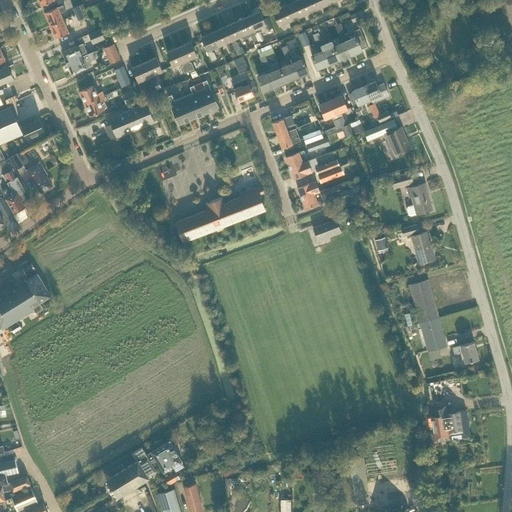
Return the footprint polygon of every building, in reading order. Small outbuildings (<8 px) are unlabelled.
[(298,0),(289,4),(296,19),(312,12),(307,0),(298,0)] [(312,11),(328,4),(326,0),(307,0),(312,12),(312,11)] [(273,12),(279,26),(296,19),(289,4),(273,12)] [(63,5),(57,8),(57,7),(44,13),(50,25),(63,20),(59,13),(65,10),(63,5)] [(73,8),(75,14),(81,11),(79,5),(73,8)] [(78,20),(84,17),(81,11),(75,14),(78,20)] [(263,19),(259,11),(248,16),(258,40),(262,38),(260,32),(262,31),(260,27),(265,25),(263,19)] [(353,22),(364,17),(361,11),(350,16),(353,22)] [(248,16),(236,21),(242,35),(244,39),(251,36),(253,42),(256,47),(260,45),(258,40),(248,16)] [(267,17),(263,19),(265,25),(268,30),(272,28),(267,17)] [(63,20),(50,25),(55,38),(68,32),(63,20)] [(234,39),(242,35),(236,21),(224,26),(235,50),(239,48),(237,41),(235,42),(234,39)] [(224,26),(213,31),(219,45),(227,42),(229,45),(228,45),(230,52),(235,50),(224,26)] [(345,35),(342,29),(338,31),(340,37),(342,36),(350,55),(361,50),(361,49),(367,46),(359,28),(353,31),(355,37),(349,39),(347,34),(345,35)] [(92,44),(104,39),(100,29),(88,34),(92,44)] [(211,49),(219,45),(213,31),(201,37),(212,60),(216,58),(213,52),(212,52),(211,49)] [(304,32),(299,34),(303,46),(309,43),(304,32)] [(332,40),(331,41),(339,59),(350,55),(342,36),(340,37),(338,38),(340,43),(334,45),(332,40)] [(317,69),(328,64),(320,45),(323,44),(320,38),(316,40),(318,46),(316,47),(318,52),(311,55),(317,69)] [(339,59),(331,41),(323,44),(320,45),(328,64),(339,59)] [(196,55),(190,42),(178,47),(189,71),(194,69),(191,62),(189,62),(188,59),(196,55)] [(65,61),(66,63),(82,56),(81,54),(86,52),(82,43),(77,46),(77,45),(62,52),(65,61)] [(103,48),(106,55),(110,63),(120,59),(114,44),(103,48)] [(183,65),(181,66),(184,73),(189,71),(178,47),(167,52),(169,58),(173,66),(180,63),(181,62),(183,65)] [(92,65),(90,61),(97,58),(94,52),(93,51),(87,54),(82,56),(66,63),(68,66),(72,74),(87,68),(92,65)] [(291,63),(297,77),(308,72),(302,59),(295,62),(293,57),(291,58),(288,52),(284,53),(287,60),(289,59),(291,63)] [(236,68),(246,64),(243,56),(233,60),(236,68)] [(156,57),(144,62),(155,86),(159,84),(156,77),(155,78),(153,74),(162,71),(156,57)] [(267,61),(262,62),(265,68),(262,69),(264,74),(258,77),(263,91),(275,86),(267,68),(269,67),(268,65),(267,61)] [(150,88),(155,86),(144,62),(132,67),(138,81),(147,77),(148,81),(147,81),(150,88)] [(286,82),(280,68),(274,70),(271,63),(268,65),(269,67),(267,68),(275,86),(286,82)] [(286,82),(297,77),(291,63),(280,68),(286,82)] [(123,65),(114,69),(116,74),(120,84),(125,82),(126,84),(130,82),(127,75),(125,71),(123,65)] [(0,84),(13,79),(8,67),(0,69),(0,84)] [(253,95),(246,78),(232,84),(235,91),(234,92),(237,100),(239,99),(239,101),(253,95)] [(206,80),(202,82),(205,87),(196,91),(205,114),(218,108),(206,80)] [(375,81),(363,86),(371,104),(369,106),(371,111),(377,109),(374,103),(376,102),(375,100),(388,95),(383,83),(377,86),(375,81)] [(93,85),(79,91),(84,104),(103,95),(101,91),(97,93),(93,85)] [(192,93),(183,96),(192,119),(205,114),(196,91),(194,85),(189,87),(192,93)] [(369,106),(371,104),(363,86),(352,91),(358,104),(365,101),(367,107),(369,106)] [(137,99),(133,90),(122,95),(126,104),(137,99)] [(157,100),(165,97),(162,90),(154,93),(157,100)] [(104,109),(100,101),(105,99),(103,95),(84,104),(90,116),(104,109)] [(179,125),(192,119),(183,96),(174,100),(171,95),(167,96),(179,125)] [(341,95),(330,100),(341,126),(346,124),(341,112),(347,109),(341,95)] [(149,110),(155,108),(151,100),(109,118),(117,137),(154,122),(149,110)] [(330,100),(319,105),(325,119),(331,116),(336,128),(336,129),(341,126),(330,100)] [(297,105),(300,112),(309,108),(306,102),(297,105)] [(3,109),(2,107),(0,108),(0,159),(4,158),(0,148),(0,143),(24,133),(27,141),(44,133),(39,120),(20,129),(10,106),(3,109)] [(377,116),(379,115),(379,114),(377,109),(371,111),(374,118),(377,116)] [(391,109),(379,114),(379,115),(377,116),(379,123),(394,116),(391,109)] [(282,118),(272,122),(277,135),(295,128),(294,124),(286,127),(282,118)] [(393,155),(410,148),(401,127),(397,128),(394,119),(373,128),(378,138),(385,135),(393,155)] [(342,127),(343,129),(346,136),(354,133),(352,127),(350,123),(346,125),(342,127)] [(354,133),(354,134),(364,130),(361,123),(352,127),(354,133)] [(295,128),(277,135),(282,148),(292,144),(300,141),(297,132),(295,128)] [(323,137),(320,131),(302,137),(305,144),(323,137)] [(306,145),(308,151),(320,147),(330,144),(327,137),(306,145)] [(307,160),(305,154),(303,150),(298,152),(285,157),(289,167),(307,160)] [(8,158),(16,169),(23,165),(16,153),(8,158)] [(337,159),(315,167),(317,174),(339,166),(337,159)] [(311,171),(307,160),(289,167),(293,178),(311,171)] [(47,175),(39,162),(25,170),(33,183),(34,182),(41,193),(52,186),(46,175),(47,175)] [(333,169),(318,175),(321,182),(336,176),(333,169)] [(11,171),(6,174),(3,175),(6,181),(9,179),(10,181),(7,183),(12,192),(11,192),(12,195),(8,188),(6,189),(5,187),(2,189),(3,190),(1,191),(6,199),(14,212),(24,206),(21,200),(25,198),(22,193),(25,191),(17,177),(15,178),(11,171)] [(393,187),(408,183),(409,187),(406,188),(409,197),(411,196),(414,204),(407,206),(406,209),(408,215),(410,216),(432,209),(424,183),(413,186),(412,182),(410,172),(391,178),(393,187)] [(297,187),(301,198),(319,191),(315,180),(297,187)] [(208,209),(175,222),(183,241),(265,210),(259,194),(264,192),(261,185),(244,191),(246,195),(224,203),(222,197),(208,202),(206,203),(208,209)] [(330,192),(329,188),(328,188),(319,191),(301,198),(305,208),(318,203),(323,201),(321,197),(320,196),(330,192)] [(343,199),(354,195),(351,188),(340,192),(343,199)] [(11,213),(5,203),(3,198),(0,199),(0,208),(5,217),(11,213)] [(336,219),(313,228),(317,240),(340,231),(336,219)] [(403,236),(418,232),(416,224),(401,228),(403,236)] [(419,262),(434,258),(427,231),(411,236),(406,237),(407,237),(411,236),(419,262)] [(378,251),(379,253),(387,251),(386,248),(388,248),(385,237),(374,240),(378,251)] [(25,274),(34,269),(31,263),(22,269),(25,274)] [(37,273),(26,280),(24,278),(16,283),(16,282),(0,292),(0,326),(2,329),(34,310),(35,313),(42,308),(39,304),(40,304),(39,303),(50,296),(37,273)] [(428,279),(409,284),(419,323),(439,317),(428,279)] [(427,352),(439,348),(447,346),(439,317),(419,323),(427,352)] [(415,322),(416,324),(409,325),(411,330),(420,328),(419,321),(415,322)] [(10,328),(14,333),(21,328),(18,323),(10,328)] [(465,362),(478,358),(473,341),(460,345),(452,347),(454,355),(462,352),(465,362)] [(466,410),(448,412),(446,404),(430,406),(431,416),(434,440),(448,438),(448,439),(463,437),(469,436),(466,410)] [(215,411),(211,416),(218,420),(221,415),(215,411)] [(169,441),(146,455),(151,464),(156,461),(160,467),(159,468),(161,471),(163,471),(163,472),(173,466),(175,470),(183,466),(181,461),(181,460),(177,453),(174,448),(173,448),(169,442),(169,441)] [(106,480),(105,480),(106,481),(108,485),(109,486),(113,492),(113,493),(116,496),(115,497),(116,498),(116,497),(116,498),(151,476),(150,474),(156,471),(151,464),(146,455),(141,447),(132,453),(132,454),(137,461),(123,469),(110,477),(105,480),(106,480)] [(403,447),(363,453),(363,456),(366,473),(406,467),(403,447)] [(12,449),(9,450),(4,452),(2,452),(2,453),(0,453),(0,460),(14,458),(12,449)] [(366,473),(363,456),(335,461),(341,506),(370,502),(366,473)] [(5,474),(18,472),(14,459),(0,461),(0,485),(2,485),(7,483),(5,474)] [(293,478),(302,478),(301,462),(292,463),(293,478)] [(168,486),(171,484),(175,482),(171,474),(163,479),(167,485),(168,486)] [(30,484),(27,476),(7,483),(2,485),(2,486),(0,486),(0,500),(4,500),(3,491),(12,489),(13,491),(30,484)] [(195,483),(189,484),(183,486),(189,509),(189,511),(202,511),(195,483)] [(37,502),(31,488),(11,497),(17,511),(37,502)] [(162,511),(180,511),(174,488),(157,493),(162,511)] [(46,511),(43,503),(24,510),(25,511),(46,511)]
